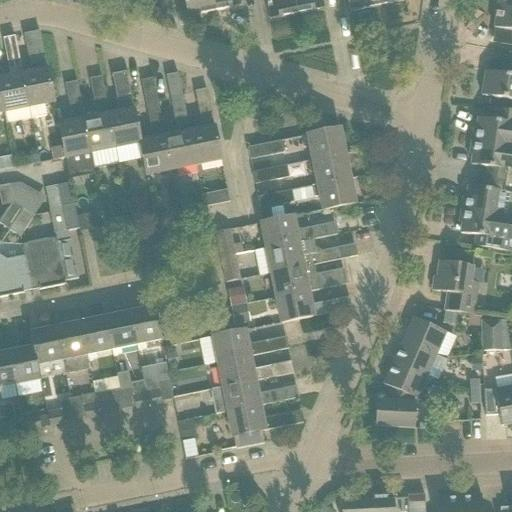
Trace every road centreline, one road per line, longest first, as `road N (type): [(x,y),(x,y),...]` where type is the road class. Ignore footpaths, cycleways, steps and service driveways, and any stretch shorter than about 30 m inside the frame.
road 1 (unclassified): [(305,467),(367,325),(424,119)]
road 2 (residential): [(260,76),(37,11),(0,20)]
road 3 (residential): [(177,482),(87,498),(73,480),(67,445),(74,433),(163,416)]
road 4 (residential): [(305,467),(511,464)]
road 5 (residential): [(211,216),(251,210),(238,148),(260,76)]
road 6 (residential): [(424,119),(260,76)]
road 7 (residential): [(305,467),(272,462),(177,482)]
road 8 (unclassified): [(424,119),(443,0)]
